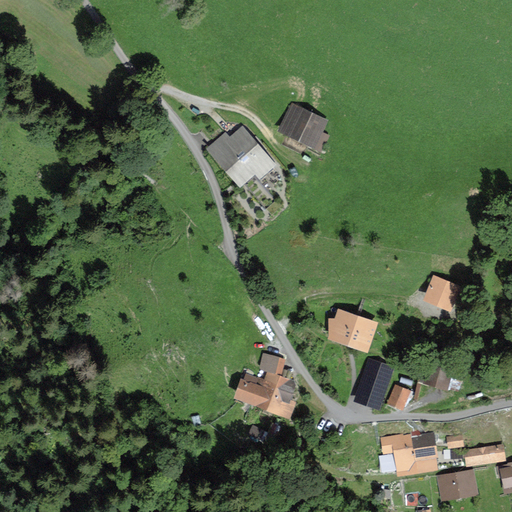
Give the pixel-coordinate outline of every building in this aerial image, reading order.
[(314,147),(328,117),(290,99),(276,130),(314,147)] [(276,161),(241,123),(229,134),(225,129),(204,148),(240,187),(255,173),(258,177),(276,161)] [(271,214),(281,204),(275,198),(265,208),(271,214)] [(422,300),(450,311),(461,283),(433,272),(422,300)] [(367,352),(378,318),(336,305),(333,316),(327,314),(329,340),(367,352)] [(457,307),(458,320),(470,319),(470,306),(457,307)] [(278,371),(282,352),(261,347),(257,366),(278,371)] [(423,382),(445,389),(451,368),(429,362),(423,382)] [(391,370),(370,363),(357,402),(378,409),(391,370)] [(255,372),(252,380),(239,375),(231,398),(287,416),(294,394),(290,392),(295,378),(264,368),(261,374),(255,372)] [(403,409),(411,389),(394,382),(386,402),(403,409)] [(258,436),(263,426),(249,420),(245,430),(258,436)] [(440,470),(433,429),(424,430),(423,423),(409,426),(410,430),(417,474),(440,470)] [(397,477),(417,474),(410,430),(403,431),(403,429),(380,433),(383,454),(393,452),(397,477)] [(465,448),(465,446),(462,430),(446,433),(448,449),(451,449),(451,458),(465,458),(465,448)] [(466,467),(506,460),(503,442),(465,448),(465,458),(466,467)] [(505,494),(511,492),(511,460),(498,464),(505,494)] [(479,496),(473,467),(438,474),(443,503),(479,496)]
